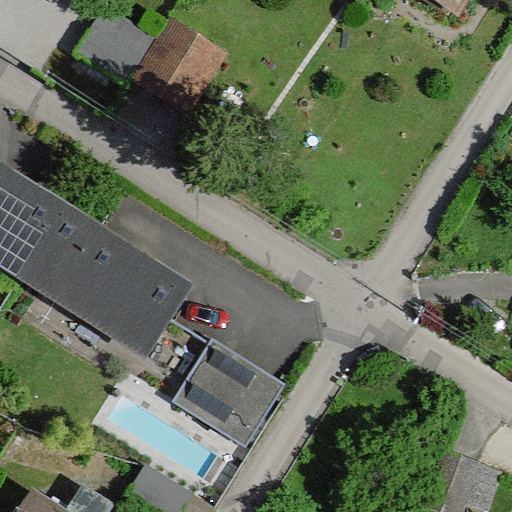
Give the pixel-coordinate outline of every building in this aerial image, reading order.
[(391,0),(451,36),(472,0),(391,0)] [(86,50),(138,76),(159,34),(107,9),(86,50)] [(175,26),(139,86),(196,120),(232,60),(175,26)] [(0,168),(0,271),(140,359),(187,285),(0,168)] [(214,343),(175,405),(246,449),(285,387),(214,343)] [(462,511),(480,463),(446,451),(426,507),(441,511),(462,511)] [(59,511),(39,498),(30,511),(59,511)]
